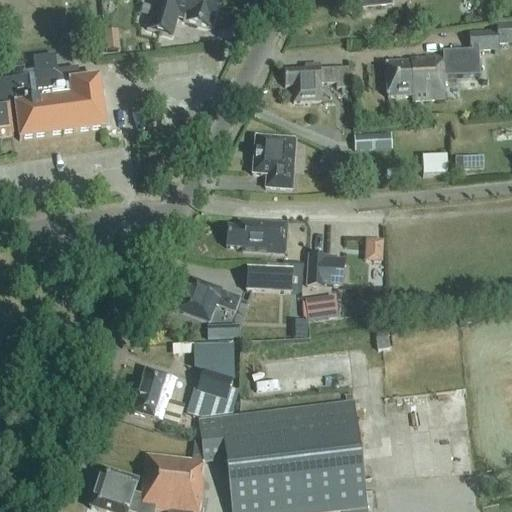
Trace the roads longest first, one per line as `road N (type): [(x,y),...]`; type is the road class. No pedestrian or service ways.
road 1 (tertiary): [(41,498),(180,211)]
road 2 (tertiary): [(180,211),(284,0)]
road 3 (residential): [(0,234),(180,211)]
